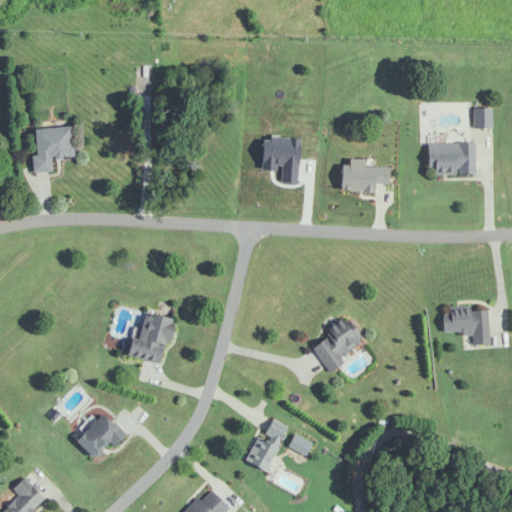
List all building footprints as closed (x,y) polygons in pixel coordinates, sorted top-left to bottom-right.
[(473,127),(492,127),(492,108),(473,108),(473,127)] [(33,128),(35,173),(52,172),(51,158),(72,157),(70,126),(33,128)] [(475,175),(475,143),(427,143),(427,175),(475,175)] [(489,310),(442,311),(442,333),(472,333),(473,344),(490,344),(489,310)] [(126,356),(163,363),(172,318),(143,313),(138,342),(129,340),(126,356)] [(328,372),(344,363),(339,356),(362,343),(347,317),(326,329),(330,336),(313,346),(328,372)] [(123,436),(104,412),(73,437),(91,460),(123,436)] [(284,440),(268,427),(243,457),(259,471),(284,440)] [(0,509),(0,511),(32,511),(45,503),(26,477),(12,488),(18,497),(0,509)] [(224,511),(228,509),(209,489),(186,511),(224,511)]
